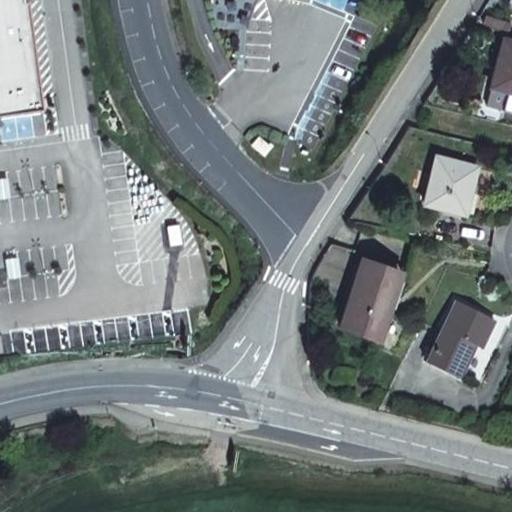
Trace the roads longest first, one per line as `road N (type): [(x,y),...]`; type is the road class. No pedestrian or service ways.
road 1 (residential): [(224,395),(281,282),(459,0)]
road 2 (tertiary): [(511,467),(224,395)]
road 3 (tertiary): [(224,395),(130,382),(0,403)]
